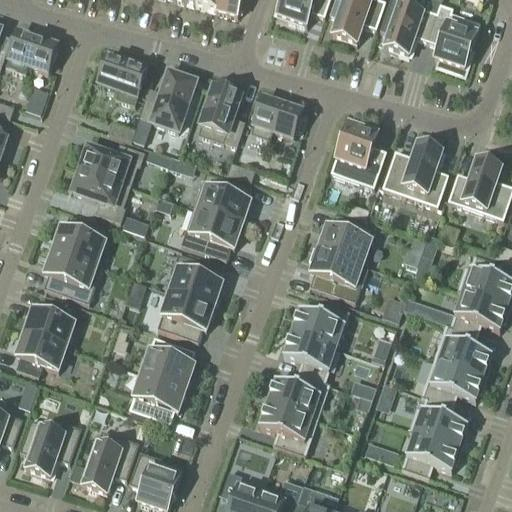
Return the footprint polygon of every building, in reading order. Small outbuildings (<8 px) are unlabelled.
[(175,0),(174,6),(195,12),(198,0),(175,0)] [(198,0),(195,12),(216,17),(220,0),(198,0)] [(220,0),(216,17),(216,19),(237,24),(244,1),(246,2),(246,0),(220,0)] [(284,0),(276,23),(307,34),(311,20),(324,25),(332,0),(284,0)] [(338,25),(332,43),(356,52),(363,32),(376,37),(386,9),(358,0),(346,0),(344,8),(335,5),(329,22),(338,25)] [(415,45),(427,49),(436,21),(400,9),(384,55),(408,64),(415,45)] [(440,12),(436,21),(427,49),(439,53),(434,66),(464,77),(480,31),(451,21),(453,16),(440,12)] [(17,40),(6,75),(25,82),(28,73),(48,80),(57,54),(35,46),(36,43),(21,37),(20,41),(17,40)] [(115,106),(134,113),(147,78),(143,77),(143,76),(141,76),(128,72),(128,71),(126,70),(126,71),(107,64),(98,90),(118,97),(115,106)] [(150,96),(140,124),(152,128),(152,130),(178,139),(195,90),(169,81),(162,101),(150,96)] [(232,126),(240,102),(214,93),(198,142),(223,151),(224,149),(236,154),(244,130),(232,126)] [(24,115),(39,120),(44,108),(29,102),(24,115)] [(302,120),(262,106),(250,141),(270,148),(273,139),(293,145),(302,120)] [(0,123),(10,127),(14,115),(0,109),(0,123)] [(107,141),(131,150),(135,138),(111,129),(107,141)] [(348,131),(331,181),(374,196),(386,159),(373,155),(378,141),(348,131)] [(442,159),(417,151),(413,165),(395,158),(382,195),(437,215),(448,183),(435,178),(442,159)] [(88,155),(81,177),(129,194),(137,173),(139,174),(143,160),(120,152),(115,164),(88,155)] [(170,165),(163,162),(159,171),(167,174),(170,165)] [(172,164),(168,175),(176,178),(180,166),(172,164)] [(477,167),(470,186),(457,181),(448,209),(503,228),(511,201),(511,194),(496,189),(501,175),(477,167)] [(231,170),(227,182),(251,190),(255,178),(231,170)] [(129,194),(80,177),(80,179),(73,200),(100,209),(96,221),(120,229),(124,216),(122,215),(129,194)] [(206,180),(193,216),(242,233),(246,220),(250,210),(247,208),(251,195),(206,180)] [(242,233),(193,216),(181,253),(226,268),(230,255),(234,257),(235,253),(237,246),(242,233)] [(323,244),(319,256),(319,257),(363,272),(363,271),(375,236),(335,222),(330,234),(327,233),(325,237),(323,244)] [(57,245),(53,258),(101,275),(102,274),(97,273),(109,237),(69,223),(64,236),(61,235),(58,242),(57,245)] [(127,224),(123,235),(135,239),(138,227),(127,224)] [(432,262),(438,246),(429,243),(424,259),(432,262)] [(424,248),(414,245),(410,255),(421,259),(424,248)] [(511,256),(499,252),(495,265),(511,270),(511,256)] [(319,257),(319,256),(313,254),(308,268),(314,269),(310,280),(314,282),(309,295),(355,310),(368,273),(363,271),(363,272),(319,257)] [(101,275),(53,258),(48,272),(44,282),(48,283),(43,296),(89,312),(101,275)] [(165,299),(169,301),(169,300),(214,315),(218,302),(222,291),(218,290),(223,277),(177,262),(165,299)] [(470,277),(463,300),(509,316),(511,307),(511,301),(511,300),(511,289),(497,285),(501,274),(502,273),(475,263),(474,264),(475,265),(471,276),(470,276),(470,277)] [(169,300),(169,301),(157,336),(198,350),(202,337),(206,338),(207,334),(209,328),(214,315),(169,300)] [(451,334),(451,335),(477,344),(481,332),(499,339),(500,338),(499,337),(502,329),(505,329),(509,316),(463,300),(455,322),(454,323),(451,334)] [(386,321),(401,323),(403,306),(389,303),(386,321)] [(33,317),(25,340),(66,355),(75,331),(59,326),(63,314),(40,306),(36,318),(33,317)] [(294,326),(290,340),(336,356),(344,333),(345,332),(344,332),(348,321),(349,321),(349,320),(322,310),(322,311),(322,312),(318,323),(300,317),(299,318),(300,318),(297,327),(294,326)] [(419,322),(422,313),(413,310),(410,319),(419,322)] [(446,333),(434,368),(485,386),(490,372),(488,371),(491,362),(491,363),(491,361),(473,355),(477,344),(451,335),(451,334),(446,332),(445,333),(446,333)] [(121,333),(117,345),(124,347),(128,336),(121,333)] [(66,355),(25,340),(16,364),(20,365),(16,377),(38,385),(42,373),(58,378),(66,355)] [(302,370),(298,382),(324,391),(328,379),(328,380),(329,378),(328,378),(336,356),(290,340),(285,353),(287,354),(284,363),(283,364),(302,370)] [(154,345),(142,381),(186,397),(190,384),(194,373),(191,372),(195,359),(154,345)] [(421,404),(426,406),(426,405),(452,414),(456,403),(475,409),(475,408),(478,399),(480,400),(485,386),(434,368),(422,403),(421,403),(421,404)] [(186,397),(142,381),(129,418),(170,432),(174,419),(178,420),(186,397)] [(270,396),(265,410),(316,428),(328,393),(329,393),(329,392),(324,390),(324,391),(298,382),(294,393),(275,387),(275,388),(272,397),(270,396)] [(359,404),(371,408),(375,396),(353,388),(349,401),(359,404)] [(388,419),(397,395),(384,391),(376,415),(388,419)] [(355,416),(367,420),(371,408),(359,404),(355,416)] [(409,440),(414,441),(414,440),(461,456),(466,443),(463,442),(466,433),(467,433),(467,432),(448,425),(452,414),(426,405),(426,406),(422,416),(417,415),(417,416),(410,439),(409,438),(409,440)] [(316,428),(265,410),(261,424),(263,425),(260,433),(259,433),(259,435),(278,441),(274,452),(273,452),(273,453),(304,464),(305,463),(304,463),(316,428)] [(0,450),(13,455),(22,427),(0,419),(0,450)] [(25,477),(50,486),(56,467),(69,471),(81,437),(67,432),(64,439),(31,427),(19,460),(30,463),(25,477)] [(101,438),(82,494),(107,502),(113,483),(126,488),(139,451),(101,438)] [(461,456),(414,440),(414,441),(406,463),(406,464),(402,475),(401,476),(428,486),(429,484),(428,484),(432,473),(451,479),(451,478),(454,469),(456,470),(461,456)] [(364,463),(393,474),(398,461),(368,451),(364,463)] [(140,460),(129,492),(142,496),(137,510),(143,511),(169,511),(183,475),(140,460)] [(230,511),(257,511),(263,496),(240,489),(242,484),(229,480),(221,504),(232,507),(230,511)] [(335,511),(338,506),(303,494),(297,510),(296,511),(335,511)] [(296,511),(297,510),(286,506),(287,505),(263,496),(257,511),(296,511)]
